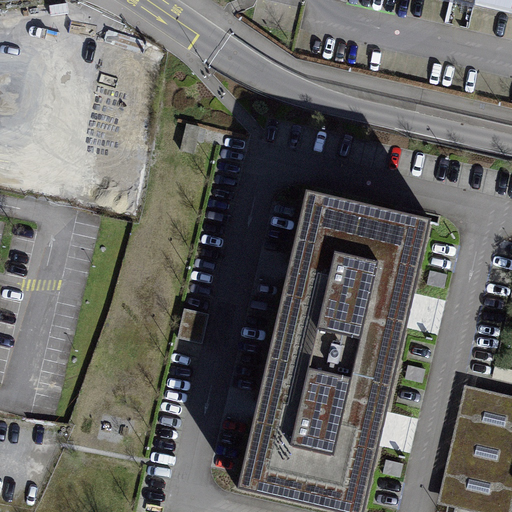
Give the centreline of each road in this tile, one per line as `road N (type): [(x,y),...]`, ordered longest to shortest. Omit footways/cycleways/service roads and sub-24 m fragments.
road 1 (unknown): [(128,0),(77,20),(75,74),(55,149),(0,165)]
road 2 (unknown): [(440,356),(482,373),(496,388),(502,416),(474,511)]
